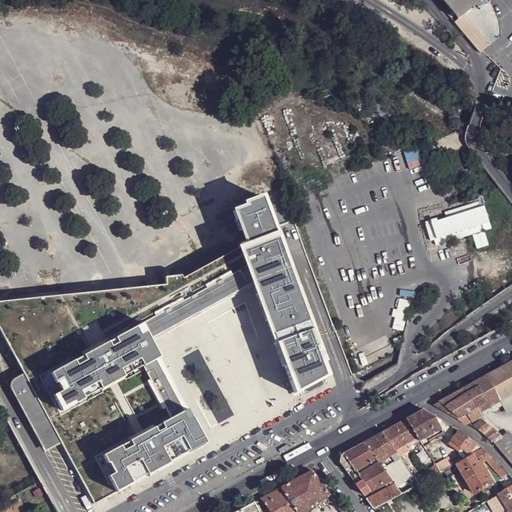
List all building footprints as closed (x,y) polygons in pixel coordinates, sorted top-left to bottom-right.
[(481,0),(441,0),(458,20),(464,15),(481,0)] [(0,93),(9,90),(0,68),(0,93)] [(354,377),(334,327),(315,337),(264,197),(248,204),(252,216),(239,222),(242,230),(244,229),(252,254),(243,256),(244,258),(185,282),(184,281),(167,280),(167,286),(0,301),(0,328),(98,511),(105,511),(197,462),(197,461),(354,377)] [(483,205),(424,224),(429,241),(433,240),(435,245),(490,228),(483,205)] [(393,329),(403,330),(408,300),(397,298),(393,329)] [(467,387),(482,411),(492,405),(502,400),(511,394),(511,361),(504,366),(467,387)] [(482,411),(467,387),(440,402),(460,418),(467,414),(472,421),(484,413),(482,411)] [(509,412),(511,410),(511,394),(502,400),(504,403),(509,412)] [(494,408),(504,403),(502,400),(492,405),(494,408)] [(459,419),(460,418),(440,402),(435,405),(434,405),(434,406),(458,420),(459,419)] [(421,439),(422,440),(444,429),(437,416),(426,410),(409,419),(415,429),(420,437),(421,439)] [(472,421),(467,414),(460,418),(459,419),(467,424),(470,423),(472,421)] [(502,436),(482,418),(474,426),(481,431),(493,443),(494,442),(502,436)] [(405,421),(397,425),(401,432),(408,444),(411,442),(420,437),(415,429),(409,419),(405,421)] [(391,429),(384,432),(396,450),(407,444),(408,444),(401,432),(397,425),(391,429)] [(470,454),(478,443),(461,430),(453,441),(461,447),(470,454)] [(384,432),(366,442),(380,462),(398,452),(396,450),(384,432)] [(511,463),(511,437),(505,433),(502,436),(494,442),(511,463)] [(380,462),(366,442),(343,455),(341,462),(352,477),(380,462)] [(478,443),(470,454),(472,455),(484,448),(478,443)] [(407,444),(396,450),(398,452),(400,455),(410,449),(407,444)] [(462,469),(464,473),(483,462),(488,459),(493,456),(484,449),(458,463),(462,469)] [(385,468),(402,458),(400,455),(398,452),(380,462),(385,468)] [(488,459),(503,478),(505,476),(510,473),(503,464),(493,456),(488,459)] [(446,469),(453,465),(448,458),(442,462),(446,469)] [(352,477),(365,495),(391,482),(393,480),(385,468),(380,462),(352,477)] [(442,472),(446,469),(442,462),(437,465),(442,472)] [(483,462),(464,473),(469,482),(468,483),(471,488),(472,487),(475,493),(488,486),(494,483),(483,462)] [(437,465),(427,471),(431,478),(442,472),(437,465)] [(307,511),(332,495),(314,471),(309,474),(283,487),(299,511),(307,511)] [(426,471),(416,477),(421,484),(431,478),(427,471),(426,471)] [(414,475),(396,484),(403,494),(421,484),(416,477),(414,475)] [(368,499),(375,508),(403,494),(396,484),(393,485),(368,499)] [(510,511),(511,509),(511,486),(508,489),(500,494),(510,511)] [(272,511),(299,511),(283,487),(263,499),(272,511)] [(507,511),(508,511),(510,511),(500,494),(498,495),(498,496),(507,511)] [(317,511),(335,499),(332,495),(307,511),(317,511)] [(26,511),(20,500),(0,510),(0,511),(26,511)] [(260,511),(256,502),(242,510),(238,511),(260,511)]
